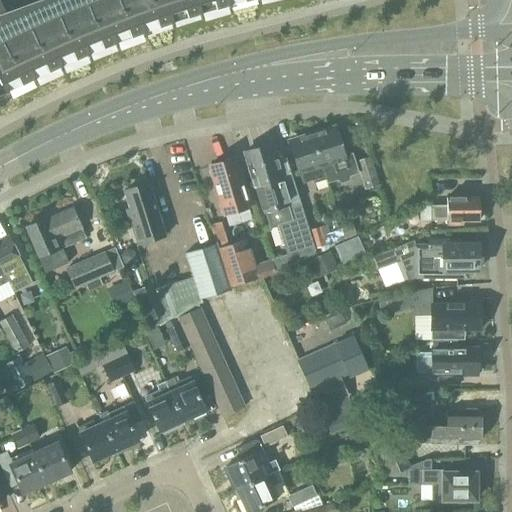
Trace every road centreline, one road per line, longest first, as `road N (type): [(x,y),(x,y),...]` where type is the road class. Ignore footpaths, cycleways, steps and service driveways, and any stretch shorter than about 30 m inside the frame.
road 1 (secondary): [(511,29),(306,49),(128,106)]
road 2 (secondary): [(128,106),(355,78),(511,76)]
road 3 (residential): [(73,511),(180,463),(204,511)]
road 4 (secondary): [(0,170),(128,106)]
road 5 (residential): [(511,383),(510,511)]
